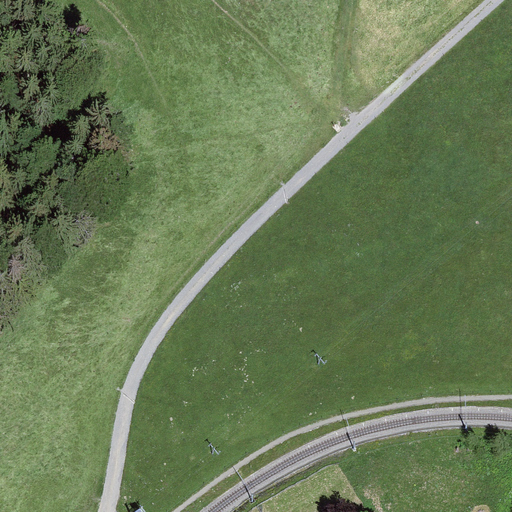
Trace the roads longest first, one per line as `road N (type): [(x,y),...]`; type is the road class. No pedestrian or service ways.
road 1 (track): [(106,511),(128,396),(165,320),(345,137)]
road 2 (track): [(345,137),(494,0)]
road 3 (track): [(349,0),(341,57),(345,137)]
